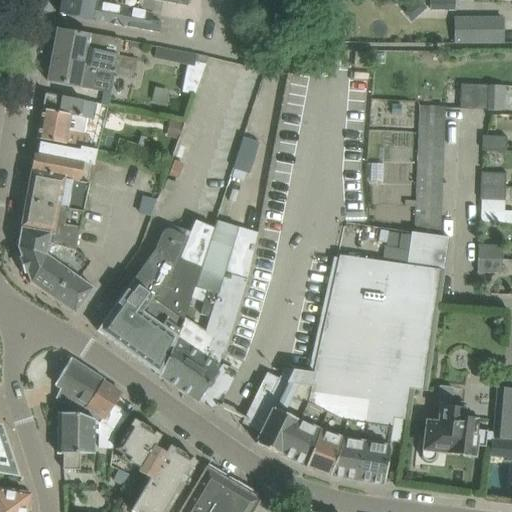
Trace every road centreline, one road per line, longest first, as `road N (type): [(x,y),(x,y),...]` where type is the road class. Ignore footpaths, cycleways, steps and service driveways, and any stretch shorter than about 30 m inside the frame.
road 1 (tertiary): [(283,481),(75,340),(29,321)]
road 2 (tertiary): [(0,196),(36,0)]
road 3 (tertiary): [(411,511),(283,481)]
